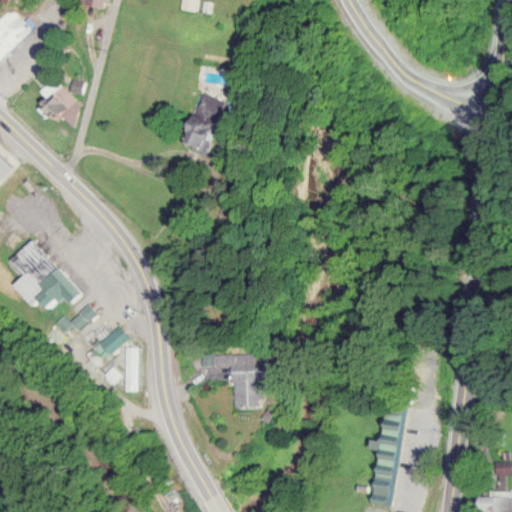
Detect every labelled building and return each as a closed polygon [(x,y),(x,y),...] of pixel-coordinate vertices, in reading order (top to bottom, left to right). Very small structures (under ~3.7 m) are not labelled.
[(0,76),(40,33),(31,24),(27,28),(13,16),(0,30),(0,76)] [(208,132),(209,127),(224,130),(232,96),(208,91),(199,130),(208,132)] [(0,140),(19,157),(0,179),(0,140)] [(8,254),(40,226),(99,292),(78,311),(65,297),(54,306),(44,295),(35,304),(13,279),(23,270),(8,254)] [(78,318),(86,327),(103,311),(95,302),(78,318)] [(103,336),(120,320),(135,337),(117,352),(103,336)] [(142,346),(131,346),(131,389),(142,389),(142,346)] [(436,365),(435,346),(423,347),(424,365),(436,365)] [(269,359),(259,359),(259,351),(216,352),(216,363),(237,362),(238,406),(270,405),(269,359)] [(374,499),(396,391),(416,395),(393,503),(374,499)] [(511,470),(511,460),(501,460),(501,470),(511,470)] [(511,511),(511,488),(495,488),(495,493),(485,493),(484,511),(511,511)]
